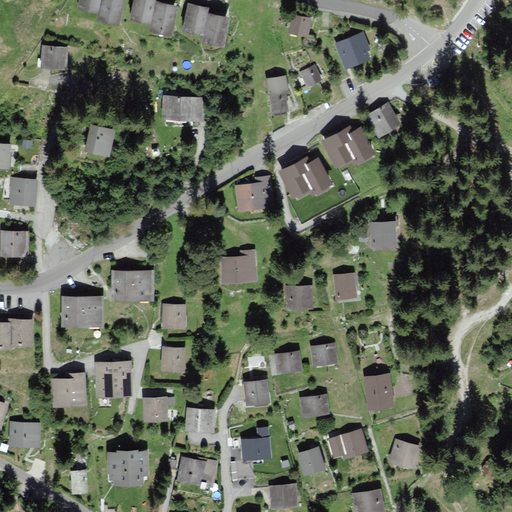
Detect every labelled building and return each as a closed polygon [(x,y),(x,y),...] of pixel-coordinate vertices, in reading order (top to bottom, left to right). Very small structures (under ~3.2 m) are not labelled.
[(78,0),(76,7),(97,13),(100,0),(78,0)] [(100,0),(97,13),(96,18),(119,23),(124,0),(100,0)] [(155,0),(133,0),(129,19),(149,24),(155,2),(155,0)] [(155,2),(149,24),(148,29),(171,35),(178,7),(155,2)] [(208,9),(188,4),(181,30),(202,36),(207,13),(208,9)] [(207,13),(202,36),(200,41),(223,47),(230,19),(207,13)] [(289,35),(307,38),(311,21),(292,17),(289,35)] [(363,35),(335,46),(345,71),(370,61),(367,54),(370,53),(363,35)] [(68,48),(41,47),(40,69),(66,70),(68,48)] [(304,74),(313,89),(323,82),(314,68),(304,74)] [(270,114),(289,112),(286,78),(267,80),(270,114)] [(163,121),(203,123),(204,100),(164,97),(163,121)] [(388,105),(366,118),(378,139),(400,126),(388,105)] [(351,127),(321,143),(335,169),(356,158),(358,163),(375,154),(361,128),(353,132),(351,127)] [(89,128),(83,152),(109,158),(114,134),(89,128)] [(9,147),(0,146),(0,172),(8,173),(9,147)] [(308,157),(278,172),(292,199),(313,188),(315,193),(332,184),(318,158),(310,162),(308,157)] [(235,187),(237,214),(273,211),(271,179),(255,180),(255,185),(235,187)] [(37,182),(12,181),(10,206),(35,207),(37,182)] [(395,223),(370,223),(371,247),(395,247),(395,223)] [(0,255),(0,259),(28,259),(28,233),(0,233),(0,255)] [(220,259),(221,286),(257,284),(255,253),(240,253),(240,258),(220,259)] [(152,271),(112,271),(112,302),(152,302),(152,271)] [(355,276),(334,277),(335,300),(356,299),(355,276)] [(313,287),(285,288),(286,312),(314,311),(313,287)] [(104,297),(61,297),(61,327),(103,327),(104,297)] [(186,307),(163,306),(162,329),(185,330),(186,307)] [(8,319),(8,323),(12,347),(32,348),(33,320),(8,319)] [(0,349),(12,350),(12,347),(8,323),(0,322),(0,349)] [(335,345),(311,348),(314,367),(337,364),(335,345)] [(185,349),(161,349),(161,371),(185,372),(185,349)] [(299,353),(275,357),(278,375),(302,372),(299,353)] [(131,362),(95,363),(96,398),(132,397),(131,362)] [(51,379),(52,407),(86,407),(85,373),(64,374),(64,379),(51,379)] [(393,407),(390,375),(365,377),(368,409),(393,407)] [(267,382),(244,384),(247,407),(270,404),(267,382)] [(326,396),(301,399),(303,418),(328,416),(326,396)] [(166,399),(143,399),(143,423),(167,422),(166,399)] [(0,427),(8,404),(0,401),(0,427)] [(215,412),(188,409),(185,433),(213,435),(215,412)] [(40,423),(10,422),(9,446),(39,448),(40,423)] [(361,431),(327,440),(333,460),(343,457),(344,461),(367,454),(361,431)] [(271,438),(246,439),(247,461),(272,460),(271,438)] [(420,447),(396,440),(390,463),(413,470),(420,447)] [(319,448),(298,454),(305,476),(326,470),(319,448)] [(147,452),(107,452),(108,474),(112,474),(112,485),(143,485),(143,475),(148,475),(147,452)] [(184,457),(178,482),(211,490),(218,463),(199,458),(198,461),(184,457)] [(86,471),(71,472),(71,494),(87,494),(86,471)] [(295,485),(271,487),(272,510),(297,508),(295,485)] [(384,511),(381,490),(353,495),(356,511),(384,511)]
